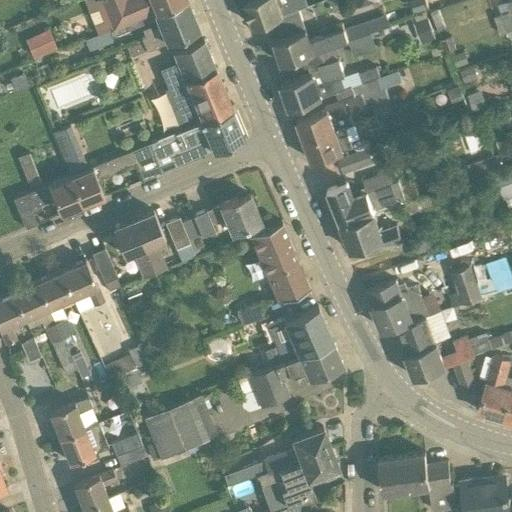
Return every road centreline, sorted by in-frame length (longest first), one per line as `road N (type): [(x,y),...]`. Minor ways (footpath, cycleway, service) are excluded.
road 1 (residential): [(0,258),(272,141)]
road 2 (tertiary): [(390,381),(370,356),(272,141)]
road 3 (tertiary): [(272,141),(216,0)]
road 4 (residential): [(49,511),(0,372)]
road 5 (residential): [(358,511),(360,422),(390,381)]
road 6 (tertiary): [(511,446),(454,427),(390,381)]
